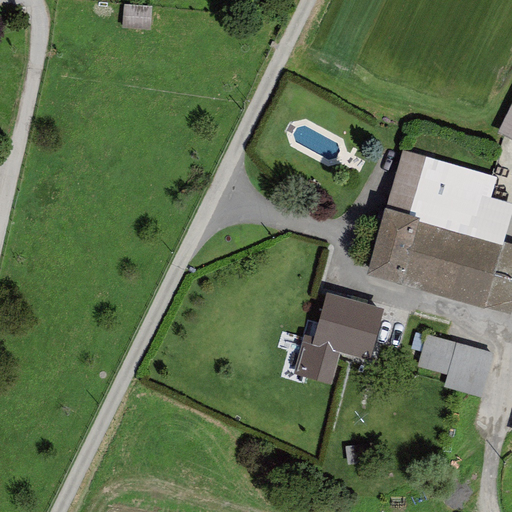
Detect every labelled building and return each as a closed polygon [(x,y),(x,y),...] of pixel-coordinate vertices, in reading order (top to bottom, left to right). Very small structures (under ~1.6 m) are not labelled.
[(511,105),(498,133),(511,140),(511,105)] [(496,178),(402,151),(385,208),(420,218),(419,222),(502,246),(511,211),(511,204),(490,198),(496,178)] [(420,218),(385,208),(365,276),(483,309),(502,246),(419,222),(420,218)] [(382,309),(326,294),(314,338),(304,335),(294,374),(329,384),(338,351),(369,359),(382,309)] [(493,354),(427,335),(417,366),(447,375),(443,387),(479,398),(493,354)]
